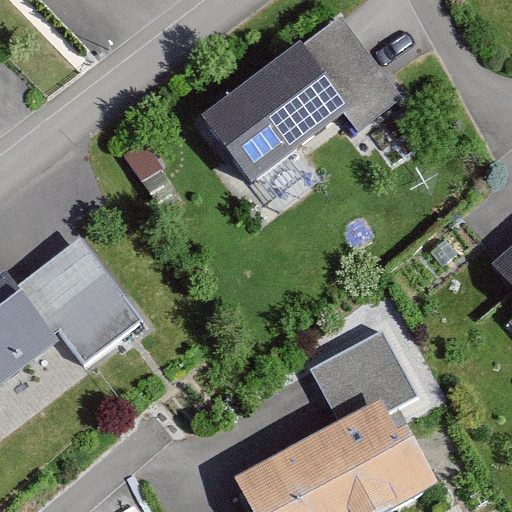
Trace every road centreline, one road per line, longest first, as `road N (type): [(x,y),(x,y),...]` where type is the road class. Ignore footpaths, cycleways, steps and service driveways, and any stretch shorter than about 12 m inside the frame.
road 1 (residential): [(239,0),(0,191)]
road 2 (unknown): [(52,511),(167,432)]
